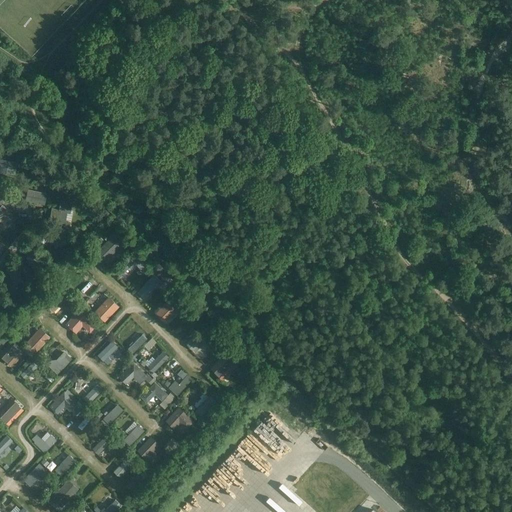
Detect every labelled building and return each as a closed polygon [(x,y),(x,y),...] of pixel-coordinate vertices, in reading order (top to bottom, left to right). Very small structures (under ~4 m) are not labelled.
[(0,158),(0,171),(15,174),(17,161),(0,158)] [(28,189),(25,200),(45,205),(47,193),(28,189)] [(52,207),(49,222),(65,225),(67,214),(70,214),(72,203),(70,203),(71,200),(65,199),(64,202),(61,201),(59,209),(52,207)] [(2,204),(0,206),(0,221),(8,227),(17,217),(2,204)] [(43,227),(36,238),(44,243),(46,240),(56,246),(63,235),(56,231),(54,234),(43,227)] [(100,237),(96,233),(92,238),(96,242),(100,237)] [(105,262),(106,261),(107,263),(112,258),(111,256),(120,247),(111,237),(95,252),(105,262)] [(36,247),(24,253),(32,268),(44,261),(36,247)] [(120,277),(131,265),(135,261),(137,259),(131,254),(114,271),(120,277)] [(141,261),(136,266),(141,270),(145,266),(141,261)] [(15,263),(11,265),(5,268),(14,285),(24,280),(15,263)] [(146,293),(156,281),(152,277),(141,289),(146,293)] [(58,287),(43,302),(53,312),(68,297),(58,287)] [(108,296),(94,311),(104,322),(119,306),(108,296)] [(170,297),(155,313),(165,323),(180,308),(170,297)] [(78,309),(65,324),(77,333),(82,326),(90,332),(96,325),(78,309)] [(40,327),(25,343),(36,353),(51,337),(40,327)] [(135,339),(132,342),(129,344),(135,350),(136,349),(139,347),(150,336),(148,332),(144,329),(135,339)] [(201,329),(186,344),(193,350),(200,343),(202,344),(203,343),(208,348),(214,342),(212,339),(209,337),(211,334),(207,330),(205,333),(201,329)] [(122,352),(119,349),(111,341),(97,355),(102,360),(104,359),(108,354),(111,351),(113,353),(115,352),(117,354),(118,355),(120,354),(122,352)] [(24,351),(15,342),(1,357),(10,366),(24,351)] [(219,360),(211,367),(221,376),(227,370),(229,372),(237,364),(226,354),(231,349),(226,345),(215,356),(219,360)] [(191,357),(199,365),(209,356),(201,347),(191,357)] [(49,360),(46,363),(57,374),(72,358),(64,351),(56,359),(49,360)] [(163,351),(148,366),(153,372),(169,357),(163,351)] [(20,375),(25,379),(38,366),(33,362),(20,375)] [(134,363),(120,376),(125,382),(134,374),(141,381),(144,378),(148,383),(152,379),(148,375),(146,376),(134,363)] [(175,380),(168,388),(177,395),(192,378),(187,374),(179,383),(175,380)] [(155,382),(140,397),(147,403),(155,394),(161,400),(168,394),(155,382)] [(90,403),(102,391),(97,387),(85,399),(90,403)] [(64,391),(49,406),(57,414),(64,406),(70,412),(71,411),(75,415),(81,409),(80,408),(82,406),(78,402),(77,403),(71,397),(74,395),(67,389),(65,391),(64,391)] [(175,397),(170,393),(159,404),(164,409),(175,397)] [(200,416),(215,401),(210,395),(194,411),(200,416)] [(89,404),(94,408),(102,401),(97,396),(89,404)] [(12,398),(0,410),(0,416),(9,425),(24,410),(12,398)] [(104,419),(109,424),(124,410),(118,405),(109,414),(106,417),(104,419)] [(179,407),(167,420),(166,421),(174,429),(180,423),(186,429),(194,421),(179,407)] [(279,446),(285,441),(270,421),(263,426),(279,446)] [(123,440),(124,440),(129,446),(133,442),(144,431),(144,430),(138,425),(126,437),(123,440)] [(36,433),(31,439),(34,441),(33,442),(44,452),(56,440),(51,434),(45,441),(41,437),(41,438),(36,433)] [(108,443),(111,441),(113,438),(108,433),(92,448),(94,451),(98,454),(108,443)] [(0,452),(2,451),(12,440),(6,434),(0,440),(0,452)] [(160,458),(155,453),(153,451),(159,445),(151,437),(137,451),(147,460),(144,463),(148,467),(151,464),(152,466),(160,458)] [(293,444),(289,449),(295,453),(299,448),(293,444)] [(69,455),(55,469),(61,475),(74,460),(69,455)] [(134,460),(128,455),(114,470),(120,475),(125,469),(126,470),(129,467),(128,466),(134,460)] [(39,463),(23,479),(30,485),(37,479),(38,480),(43,479),(49,473),(39,463)] [(68,480),(51,498),(61,507),(78,490),(68,480)] [(250,480),(243,484),(245,489),(253,485),(250,480)] [(36,496),(40,500),(47,494),(43,490),(36,496)] [(113,501),(105,509),(103,511),(102,511),(110,511),(117,505),(113,501)]
